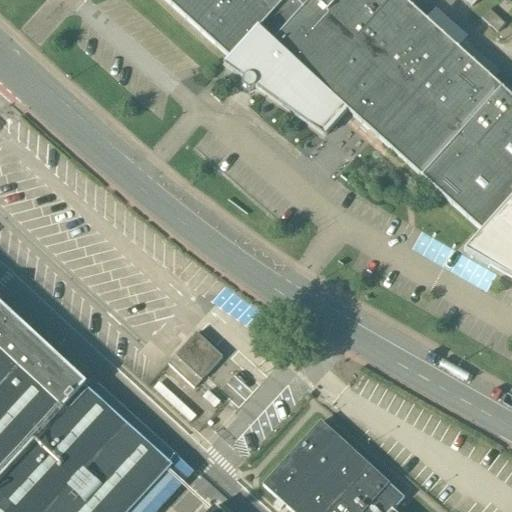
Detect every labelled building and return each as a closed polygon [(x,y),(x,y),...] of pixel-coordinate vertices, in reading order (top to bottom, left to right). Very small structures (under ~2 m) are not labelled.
[(283,0),(163,0),(228,59),(261,24),(283,0)] [(307,0),(283,0),(261,24),(274,37),(307,0)] [(511,96),(404,0),(307,0),(274,37),(269,42),(344,109),(481,233),(511,197),(511,96)] [(505,23),(487,8),(479,16),(496,32),(505,23)] [(269,42),(274,37),(261,24),(228,59),(223,64),(242,77),(242,90),(257,88),(323,135),(344,109),(269,42)] [(511,202),(470,249),(511,273),(511,202)] [(0,511),(127,511),(170,466),(0,309),(0,511)] [(196,334),(167,365),(173,370),(184,381),(194,389),(222,358),(196,334)] [(391,511),(375,496),(386,483),(317,421),(260,484),(292,511),(391,511)]
